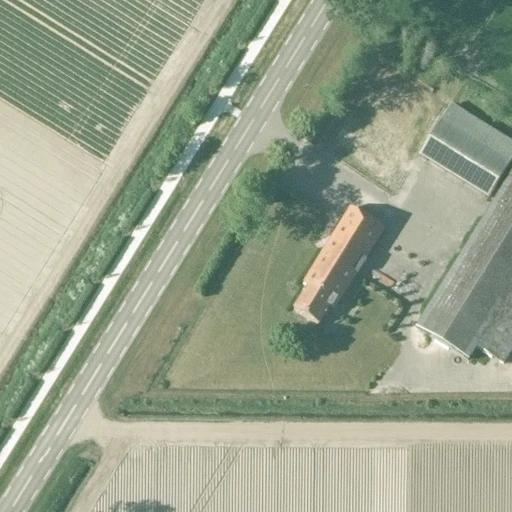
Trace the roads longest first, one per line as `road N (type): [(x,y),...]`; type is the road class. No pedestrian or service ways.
road 1 (secondary): [(10,511),(328,0)]
road 2 (track): [(0,361),(224,0)]
